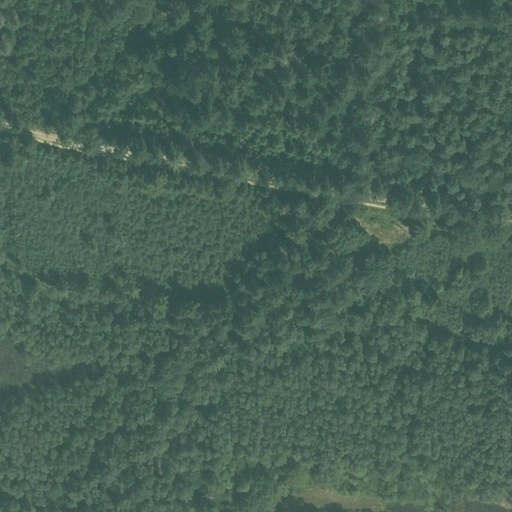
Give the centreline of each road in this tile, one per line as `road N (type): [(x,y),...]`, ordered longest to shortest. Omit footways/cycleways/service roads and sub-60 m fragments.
road 1 (track): [(340,194),(123,158),(0,127)]
road 2 (track): [(511,224),(340,194)]
